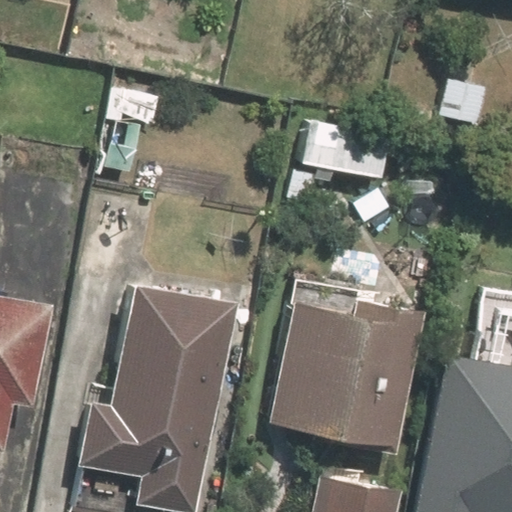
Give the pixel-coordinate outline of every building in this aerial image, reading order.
[(382,131),(298,117),(290,164),(375,177),(382,131)] [(83,398),(71,465),(131,476),(127,502),(186,511),(187,511),(224,302),(123,284),(103,402),(83,398)] [(0,424),(3,402),(23,405),(38,297),(0,291),(0,424)] [(343,313),(277,305),(262,426),(394,442),(410,310),(345,302),(343,313)] [(511,511),(511,365),(433,351),(403,511),(511,511)] [(390,511),(394,484),(306,473),(300,511),(390,511)]
